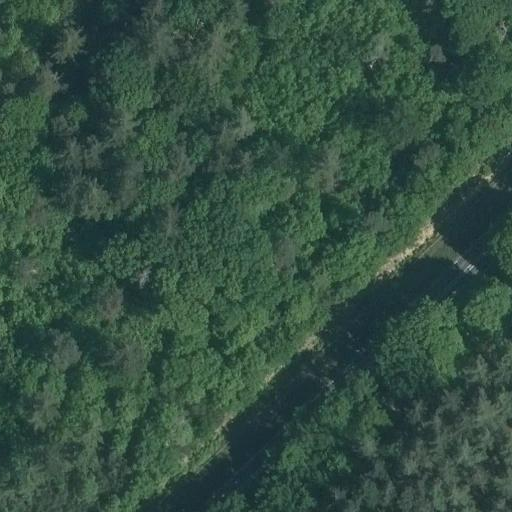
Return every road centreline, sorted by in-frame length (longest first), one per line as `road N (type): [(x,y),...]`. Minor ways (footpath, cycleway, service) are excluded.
road 1 (primary): [(215,511),(511,226)]
road 2 (unclassified): [(274,511),(511,281)]
